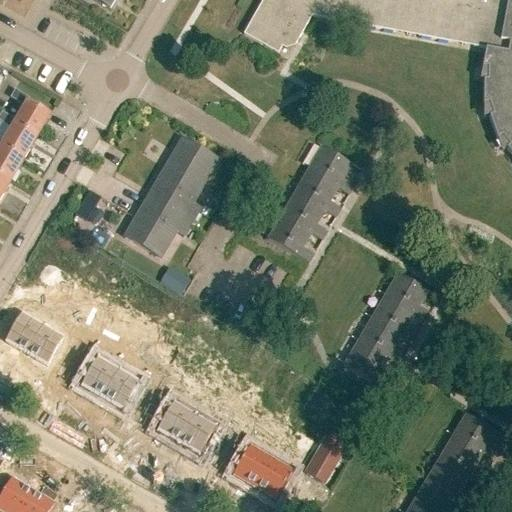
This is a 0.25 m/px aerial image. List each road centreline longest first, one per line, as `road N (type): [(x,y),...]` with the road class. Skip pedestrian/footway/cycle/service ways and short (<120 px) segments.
road 1 (residential): [(295,308),(208,261),(263,157),(124,78)]
road 2 (residential): [(0,302),(124,78)]
road 3 (residential): [(173,511),(0,411)]
road 4 (residential): [(124,78),(0,18)]
